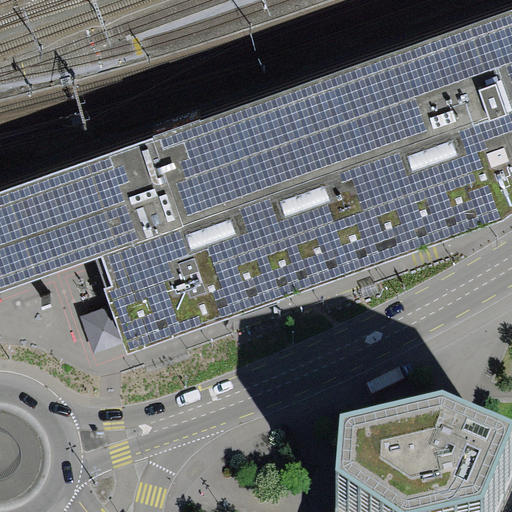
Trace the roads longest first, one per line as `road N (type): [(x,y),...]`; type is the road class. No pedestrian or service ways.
road 1 (primary): [(511,261),(341,355),(200,411)]
road 2 (primary): [(173,420),(48,410)]
road 3 (primary): [(62,474),(150,439),(173,420)]
